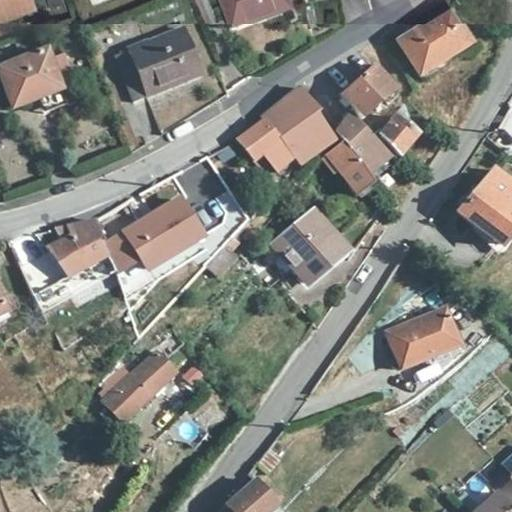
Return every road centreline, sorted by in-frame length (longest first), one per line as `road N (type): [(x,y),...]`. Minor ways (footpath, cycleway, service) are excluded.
road 1 (residential): [(511,43),(489,96),(201,511)]
road 2 (residential): [(419,0),(98,192),(0,220)]
